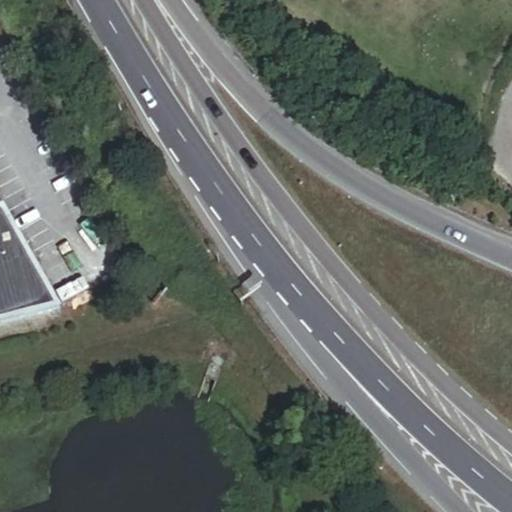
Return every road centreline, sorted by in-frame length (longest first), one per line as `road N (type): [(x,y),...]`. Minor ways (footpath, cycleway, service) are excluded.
road 1 (primary): [(511,442),(389,328),(232,137),(147,0)]
road 2 (primary): [(511,261),(331,167),(259,106),(173,0)]
road 3 (primary): [(98,0),(204,175),(303,308)]
road 4 (primary): [(303,308),(452,456),(511,502)]
road 5 (tertiary): [(303,308),(346,389),(456,511)]
